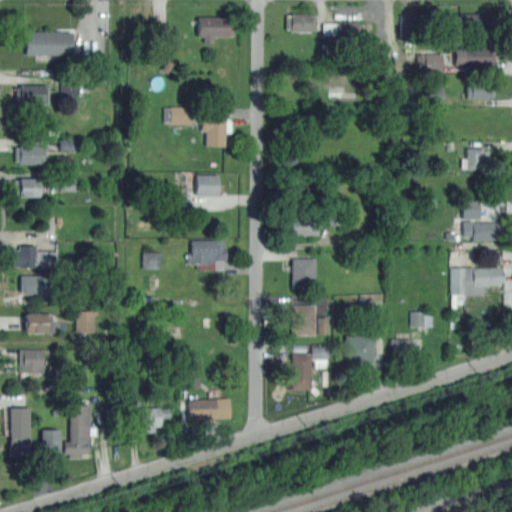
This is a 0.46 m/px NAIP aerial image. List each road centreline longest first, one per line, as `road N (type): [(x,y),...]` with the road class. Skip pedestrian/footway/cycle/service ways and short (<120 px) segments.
road 1 (residential): [(511,352),(10,511)]
road 2 (residential): [(259,0),(255,434)]
